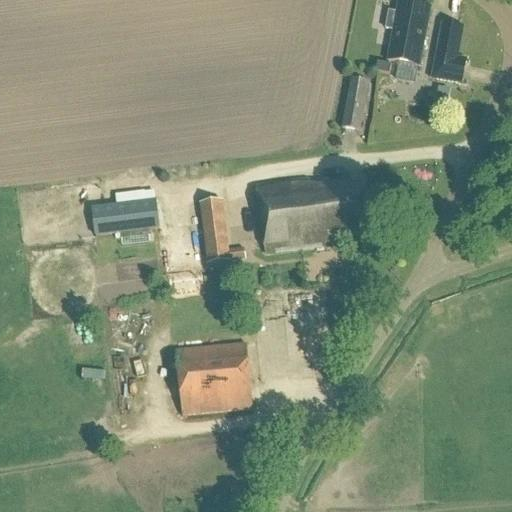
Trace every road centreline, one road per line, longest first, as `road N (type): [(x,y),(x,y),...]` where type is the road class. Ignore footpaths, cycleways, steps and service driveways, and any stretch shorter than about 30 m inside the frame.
road 1 (tertiary): [(275,511),(309,438),(413,284)]
road 2 (tertiary): [(413,284),(511,66)]
